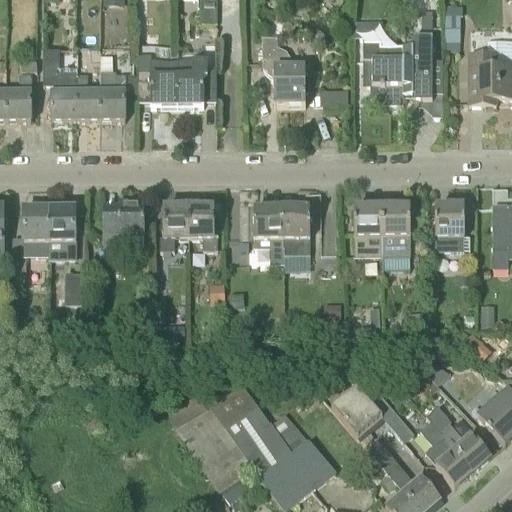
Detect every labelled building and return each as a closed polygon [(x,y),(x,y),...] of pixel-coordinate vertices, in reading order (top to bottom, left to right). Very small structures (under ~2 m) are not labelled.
[(125,11),(125,0),(103,0),(103,10),(125,11)] [(217,29),(217,5),(202,5),(202,29),(217,29)] [(445,20),(460,20),(460,12),(445,11),(445,20)] [(412,106),(432,106),(431,16),(420,17),(421,42),(412,42),(413,52),(403,52),(381,52),(381,48),(363,48),(363,92),(371,92),(371,112),(403,112),(403,100),(412,100),(412,106)] [(459,44),(459,27),(445,27),(445,44),(459,44)] [(291,73),(291,63),(286,56),(277,53),(277,43),(262,44),(262,69),(263,72),(264,75),(265,77),(267,80),(270,81),(274,82),(274,112),(305,112),(305,73),(291,73)] [(43,90),(56,90),(56,73),(59,73),(59,56),(43,56),(43,90)] [(101,127),(101,82),(85,82),(86,61),(77,61),(77,82),(77,127),(101,127)] [(484,112),(484,106),(511,105),(511,61),(468,62),(468,112),(484,112)] [(36,77),(36,67),(22,67),(21,77),(36,77)] [(151,112),(177,112),(177,68),(152,68),(152,77),(137,77),(136,108),(151,108),(151,112)] [(177,68),(177,112),(203,112),(203,109),(216,109),(216,76),(208,76),(208,69),(177,68)] [(51,127),(77,127),(77,82),(65,82),(65,97),(51,97),(51,127)] [(125,82),(101,82),(101,127),(125,127),(125,82)] [(21,97),(6,97),(6,127),(31,127),(31,83),(21,83),(21,97)] [(351,95),(323,96),(324,114),(351,113),(351,95)] [(494,195),(494,192),(492,192),(493,277),(508,277),(508,267),(511,266),(511,212),(508,213),(507,195),(494,195)] [(104,253),(120,252),(120,243),(144,242),(143,207),(119,208),(119,214),(103,214),(104,253)] [(382,263),(382,213),(353,214),(354,263),(382,263)] [(382,213),(382,267),(410,266),(410,213),(382,213)] [(464,213),(435,213),(435,257),(453,257),(453,243),(464,243),(464,213)] [(49,262),(49,214),(23,215),(23,243),(12,243),(14,286),(36,286),(35,272),(25,272),(25,262),(49,262)] [(49,214),(49,262),(49,265),(76,265),(75,214),(49,214)] [(189,245),(188,214),(164,214),(164,245),(159,245),(159,258),(175,258),(175,245),(189,245)] [(213,214),(188,214),(189,245),(201,245),(201,258),(217,258),(217,245),(214,245),(213,214)] [(285,263),(284,214),(254,214),(254,255),(270,255),(270,271),(283,271),(283,263),(285,263)] [(309,214),(284,214),(285,263),(309,263),(309,214)] [(248,256),(248,247),(238,247),(238,256),(248,256)] [(83,310),(83,280),(65,279),(64,310),(83,310)] [(225,310),(225,290),(210,290),(210,310),(225,310)] [(231,316),(241,315),(240,300),(230,301),(231,316)] [(339,327),(339,309),(327,309),(328,327),(339,327)] [(481,328),(494,328),(494,311),(481,311),(481,328)] [(424,318),(408,318),(408,332),(424,332),(424,318)] [(124,327),(110,330),(112,346),(127,344),(124,327)] [(83,354),(83,333),(64,332),(63,353),(83,354)] [(473,355),(482,346),(472,336),(463,345),(473,355)] [(24,340),(17,342),(18,349),(25,347),(24,340)] [(420,374),(421,375),(438,393),(439,393),(438,392),(450,380),(433,362),(420,374)] [(341,377),(335,369),(326,375),(332,383),(341,377)] [(356,392),(385,426),(403,448),(413,440),(366,384),(358,374),(348,382),(356,392)] [(427,403),(438,393),(421,375),(410,384),(427,403)] [(314,396),(304,383),(295,390),(305,403),(314,396)] [(359,448),(385,426),(356,392),(331,413),(359,448)] [(242,393),(210,409),(208,410),(253,474),(266,493),(280,511),(291,511),(336,478),(284,421),(269,431),(242,393)] [(504,452),(511,444),(511,397),(510,395),(479,422),(491,435),(490,436),(504,452)] [(135,406),(137,416),(158,412),(156,402),(135,406)] [(429,428),(472,479),(490,463),(470,439),(463,446),(438,417),(427,426),(429,428)] [(89,439),(103,436),(100,421),(86,424),(89,439)] [(472,479),(429,428),(420,436),(432,452),(425,459),(454,494),(472,479)] [(401,497),(414,511),(432,511),(440,505),(420,482),(412,488),(373,442),(363,452),(388,481),(396,490),(401,497)] [(238,511),(266,493),(253,474),(218,499),(227,511),(238,511)] [(396,490),(388,481),(380,487),(388,497),(396,490)] [(414,511),(401,497),(383,511),(414,511)]
